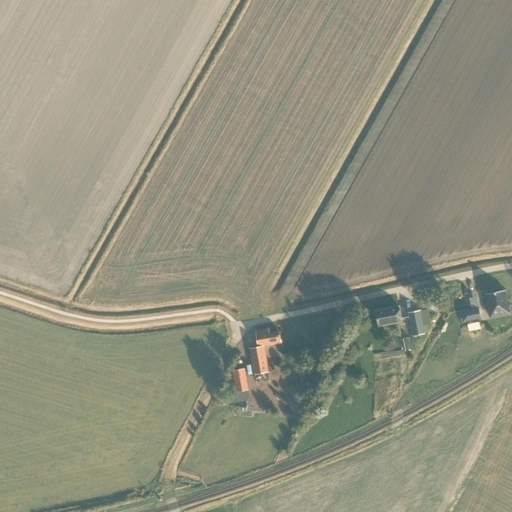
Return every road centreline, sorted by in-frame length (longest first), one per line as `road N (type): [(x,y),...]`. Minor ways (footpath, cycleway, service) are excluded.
road 1 (unclassified): [(511,266),(237,324)]
road 2 (track): [(168,486),(171,457),(237,324)]
